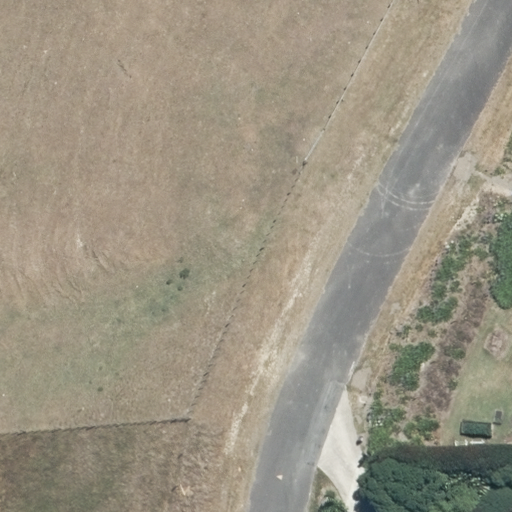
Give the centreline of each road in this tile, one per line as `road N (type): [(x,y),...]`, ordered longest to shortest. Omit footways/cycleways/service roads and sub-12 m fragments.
road 1 (residential): [(276,511),(287,456),(342,330),(511,0)]
road 2 (unknown): [(342,330),(377,511)]
